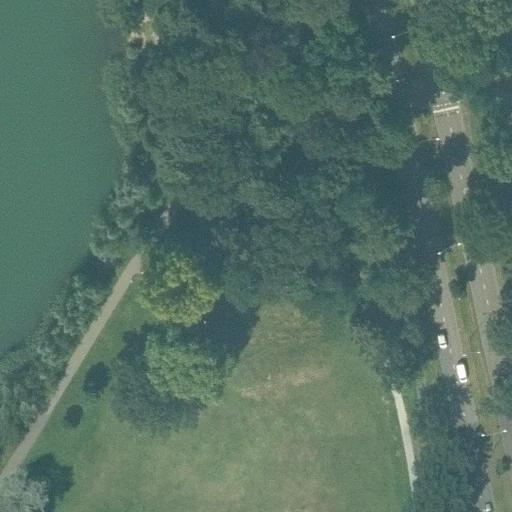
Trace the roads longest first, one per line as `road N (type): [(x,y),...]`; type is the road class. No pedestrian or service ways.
road 1 (secondary): [(376,0),(483,511)]
road 2 (secondary): [(511,421),(423,0)]
